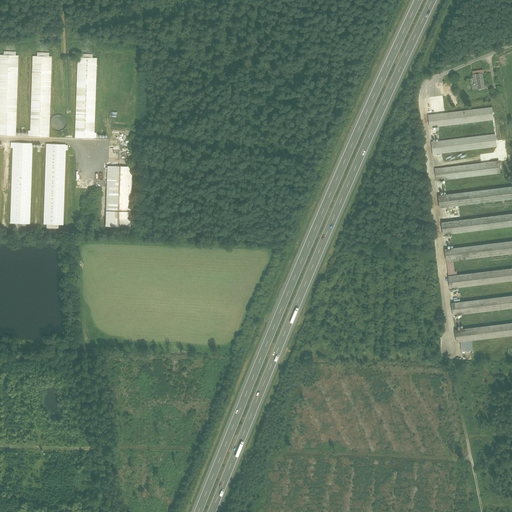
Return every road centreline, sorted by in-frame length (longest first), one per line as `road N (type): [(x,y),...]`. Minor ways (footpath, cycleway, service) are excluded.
road 1 (motorway): [(211,511),(433,0)]
road 2 (motorway): [(419,0),(198,511)]
road 3 (track): [(470,457),(255,451)]
road 4 (track): [(99,511),(90,459),(102,439),(86,335)]
